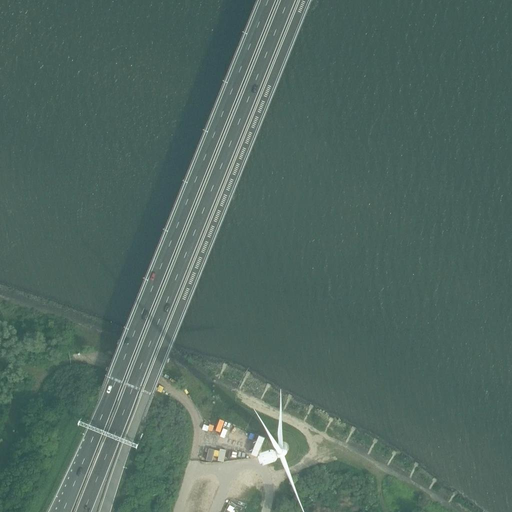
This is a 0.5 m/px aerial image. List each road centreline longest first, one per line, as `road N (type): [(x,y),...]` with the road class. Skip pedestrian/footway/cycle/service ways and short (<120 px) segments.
road 1 (motorway): [(270,0),(63,511)]
road 2 (motorway): [(84,511),(289,0)]
road 3 (tertiary): [(105,511),(306,0)]
